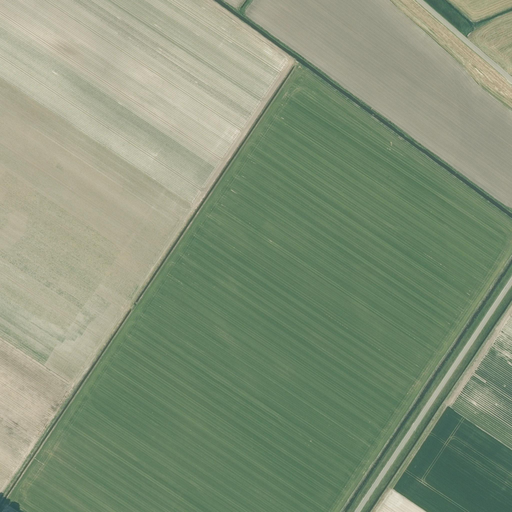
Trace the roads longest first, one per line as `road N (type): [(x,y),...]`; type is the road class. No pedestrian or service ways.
road 1 (tertiary): [(356,511),(511,280)]
road 2 (tertiary): [(511,80),(418,0)]
